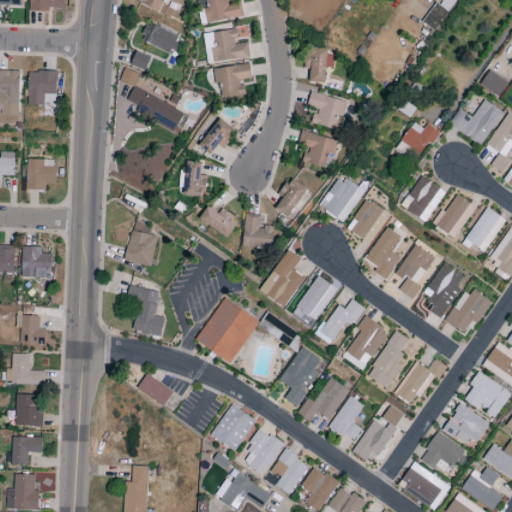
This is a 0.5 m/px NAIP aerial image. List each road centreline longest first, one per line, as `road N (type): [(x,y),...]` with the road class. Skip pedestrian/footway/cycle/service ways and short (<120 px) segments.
road 1 (tertiary): [(74,511),(93,0)]
road 2 (residential): [(406,511),(240,393),(150,356),(81,349)]
road 3 (residential): [(378,492),(511,300)]
road 4 (residential): [(269,0),(283,71),(278,122),(251,177)]
road 5 (residential): [(468,363),(351,280),(325,249)]
